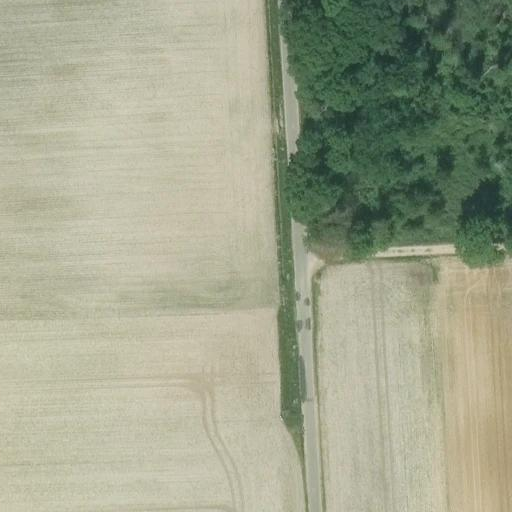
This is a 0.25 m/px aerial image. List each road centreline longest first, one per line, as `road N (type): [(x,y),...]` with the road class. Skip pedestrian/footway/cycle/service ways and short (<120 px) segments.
road 1 (track): [(296,257),(282,0)]
road 2 (track): [(311,511),(296,257)]
road 3 (track): [(511,247),(296,257)]
